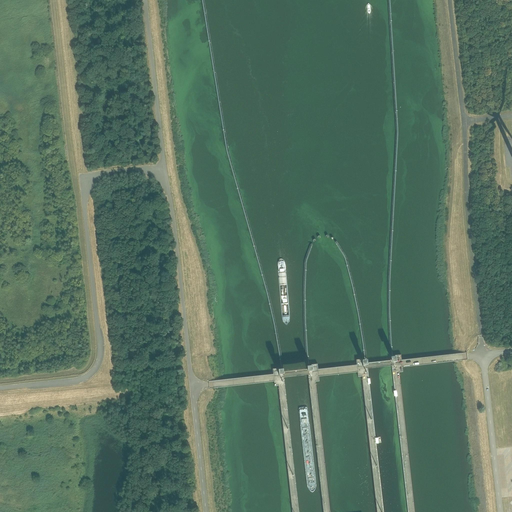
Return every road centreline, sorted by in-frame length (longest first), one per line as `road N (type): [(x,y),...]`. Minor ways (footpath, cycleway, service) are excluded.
road 1 (unclassified): [(500,511),(465,119)]
road 2 (unclassified): [(0,388),(90,374),(100,351),(85,191),(102,173),(164,166)]
road 3 (unclassified): [(206,511),(164,166)]
road 4 (unclassified): [(164,166),(145,0)]
